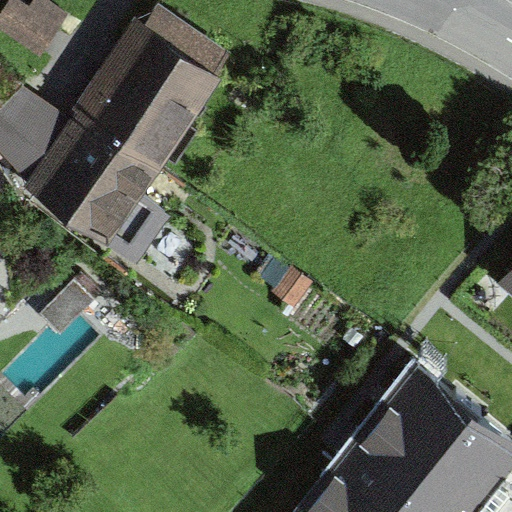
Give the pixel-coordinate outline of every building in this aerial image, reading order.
[(7,0),(0,10),(0,26),(41,55),(70,12),(52,0),(32,0),(31,3),(25,0),(7,0)] [(214,69),(132,17),(26,181),(107,233),(214,69)] [(0,106),(26,80),(0,54),(0,106)] [(511,252),(498,270),(511,281),(511,252)] [(283,511),(462,511),(511,449),(511,418),(416,344),(283,511)]
